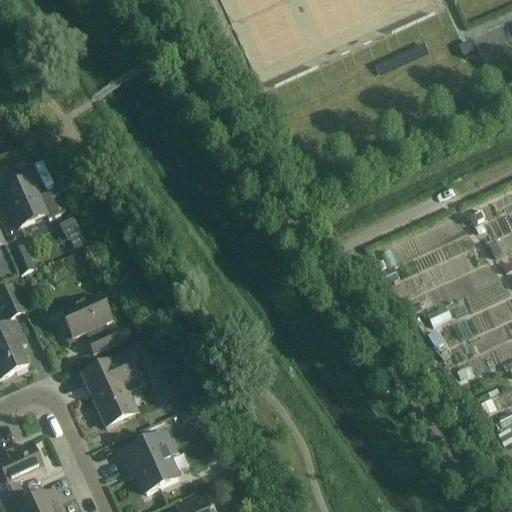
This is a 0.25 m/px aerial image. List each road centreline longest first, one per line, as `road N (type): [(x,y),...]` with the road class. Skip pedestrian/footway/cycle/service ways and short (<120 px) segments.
road 1 (residential): [(481,511),(129,0)]
road 2 (residential): [(103,511),(53,403),(25,399),(0,410)]
